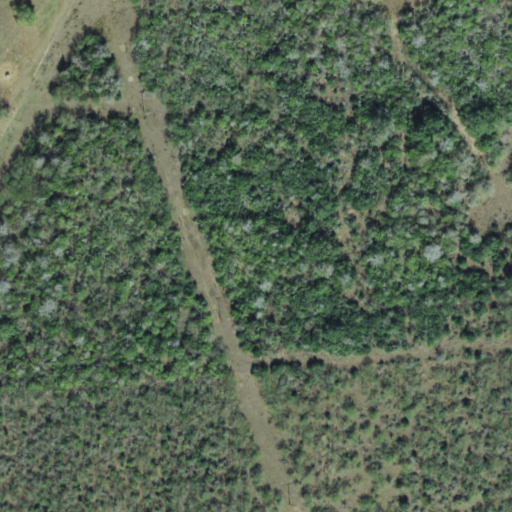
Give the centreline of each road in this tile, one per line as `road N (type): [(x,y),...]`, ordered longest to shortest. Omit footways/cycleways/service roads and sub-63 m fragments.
road 1 (residential): [(511,6),(0,116)]
road 2 (residential): [(387,35),(458,51),(501,79),(511,106)]
